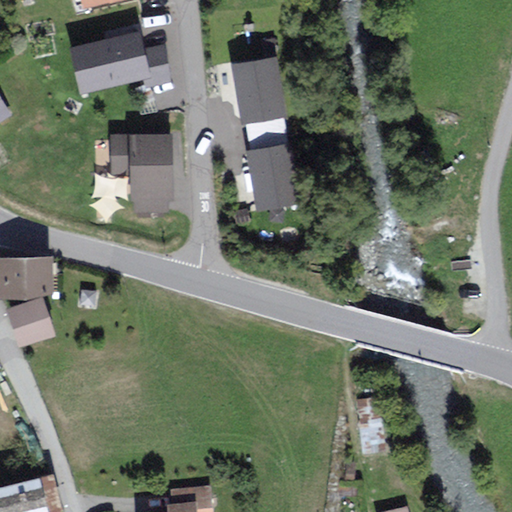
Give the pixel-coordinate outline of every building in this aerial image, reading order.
[(143,70),(135,36),(79,50),(83,67),(90,65),(94,82),(143,70)] [(272,60),(236,66),(245,118),(281,112),(272,60)] [(169,138),(112,138),(111,178),(130,179),(130,213),(169,214),(169,138)] [(284,145),(247,151),(256,210),(293,205),(284,145)] [(50,259),(0,258),(0,301),(25,301),(53,294),(50,259)] [(46,298),(7,308),(18,349),(57,339),(46,298)] [(379,430),(360,431),(360,446),(379,446),(379,430)] [(47,472),(0,483),(0,511),(51,511),(57,511),(47,472)] [(211,511),(209,483),(173,487),(174,499),(170,500),(171,509),(141,511),(211,511)] [(407,511),(405,503),(377,511),(376,511),(407,511)]
